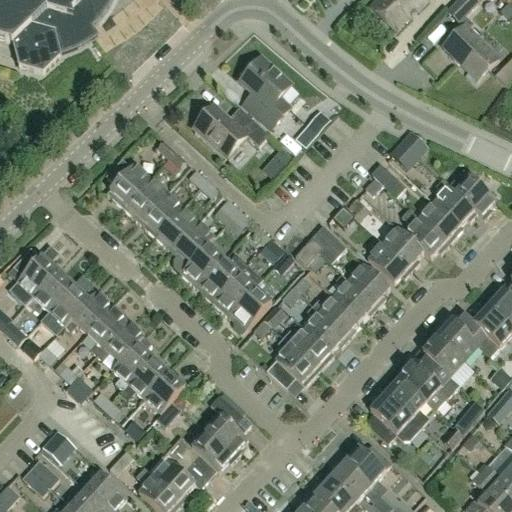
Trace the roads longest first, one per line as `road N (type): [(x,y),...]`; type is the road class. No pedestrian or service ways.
road 1 (residential): [(292,448),(218,374),(210,345),(39,190)]
road 2 (residential): [(292,448),(511,233)]
road 3 (tertiary): [(511,163),(392,105),(257,8)]
road 4 (tertiary): [(257,8),(219,21),(39,190)]
road 5 (residential): [(0,455),(46,394),(0,342)]
